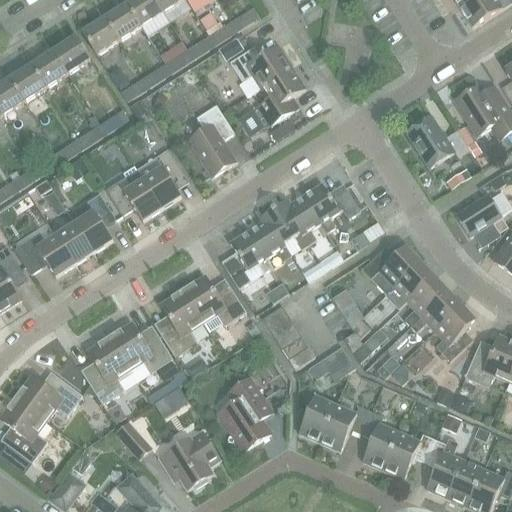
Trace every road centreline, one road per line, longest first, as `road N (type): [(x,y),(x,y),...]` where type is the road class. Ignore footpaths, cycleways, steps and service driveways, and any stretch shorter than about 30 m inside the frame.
road 1 (residential): [(0,366),(42,326),(357,128)]
road 2 (residential): [(357,128),(446,261),(511,313)]
road 3 (residential): [(392,511),(300,466),(281,466),(207,511)]
road 4 (residential): [(357,128),(511,28)]
